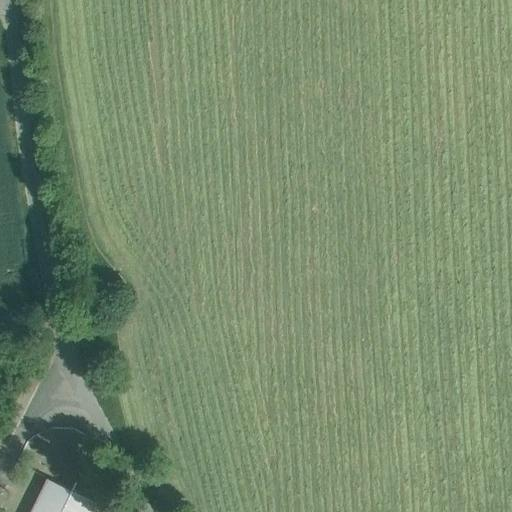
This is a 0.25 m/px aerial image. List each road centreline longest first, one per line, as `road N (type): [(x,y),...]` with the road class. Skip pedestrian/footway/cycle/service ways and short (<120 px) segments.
road 1 (unclassified): [(10,9),(25,150),(57,323),(149,511)]
road 2 (track): [(51,0),(85,228),(100,257),(138,293),(69,349)]
